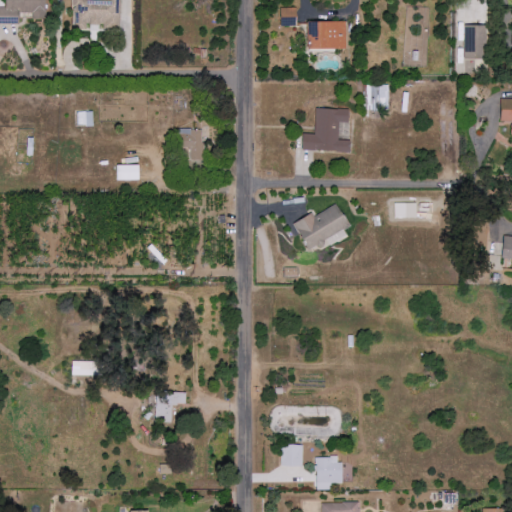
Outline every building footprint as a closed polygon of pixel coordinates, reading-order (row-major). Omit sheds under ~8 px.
[(44,0),(0,0),(0,25),(0,24),(19,24),(19,12),(31,12),(31,20),(44,20),(44,0)] [(463,60),(484,61),(485,27),(464,26),(463,60)] [(511,100),(501,100),(501,121),(511,121),(511,100)] [(338,140),(339,122),(349,122),(349,110),(316,109),(315,134),(302,134),(302,150),(350,152),(350,140),(338,140)] [(313,216),(312,214),(295,222),(307,249),(350,229),(338,204),(313,216)] [(502,258),(511,258),(511,236),(504,236),(502,258)] [(359,511),(360,503),(322,503),(322,511),(359,511)]
